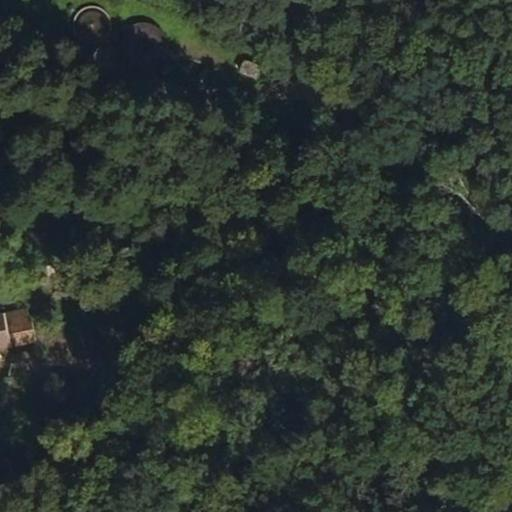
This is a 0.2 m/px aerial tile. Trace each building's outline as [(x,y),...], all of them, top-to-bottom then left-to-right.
[(318,0),(320,88),(350,89),(351,0),(318,0)] [(452,94),(452,73),(453,60),(430,45),(425,93),(452,94)] [(243,59),(238,73),(256,79),(261,65),(243,59)] [(0,349),(21,348),(18,319),(0,320),(0,349)] [(0,509),(0,511),(32,511),(56,398),(26,392),(0,509)]
